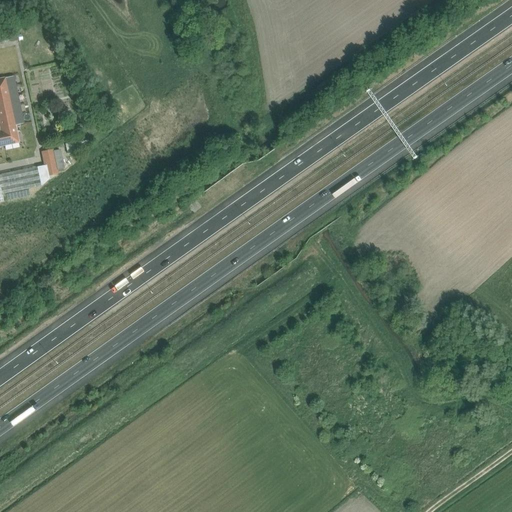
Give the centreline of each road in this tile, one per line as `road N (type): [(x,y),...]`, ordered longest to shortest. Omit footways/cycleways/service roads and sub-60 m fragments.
road 1 (motorway): [(511,15),(0,379)]
road 2 (motorway): [(0,427),(511,64)]
